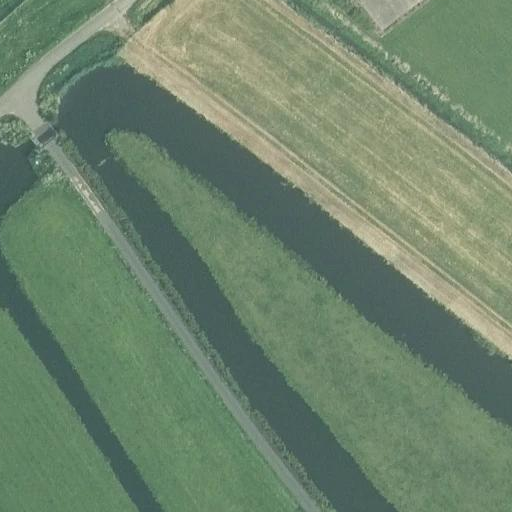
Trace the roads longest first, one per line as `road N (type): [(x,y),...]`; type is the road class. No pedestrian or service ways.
road 1 (track): [(107,15),(511,329)]
road 2 (unclassified): [(0,107),(127,0)]
